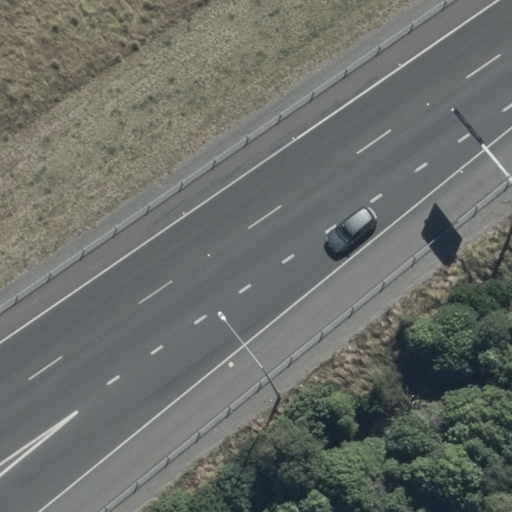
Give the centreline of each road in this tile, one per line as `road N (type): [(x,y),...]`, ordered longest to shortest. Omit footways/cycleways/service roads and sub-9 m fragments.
road 1 (motorway): [(511,45),(0,401)]
road 2 (motorway): [(511,115),(68,511)]
